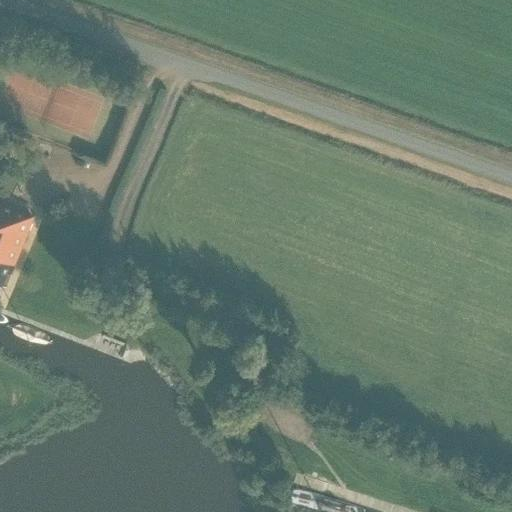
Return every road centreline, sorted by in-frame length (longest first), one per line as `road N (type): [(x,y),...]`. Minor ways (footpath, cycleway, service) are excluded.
road 1 (unclassified): [(511,178),(0,0)]
road 2 (track): [(186,67),(113,247),(134,278),(240,319),(258,338),(288,426)]
